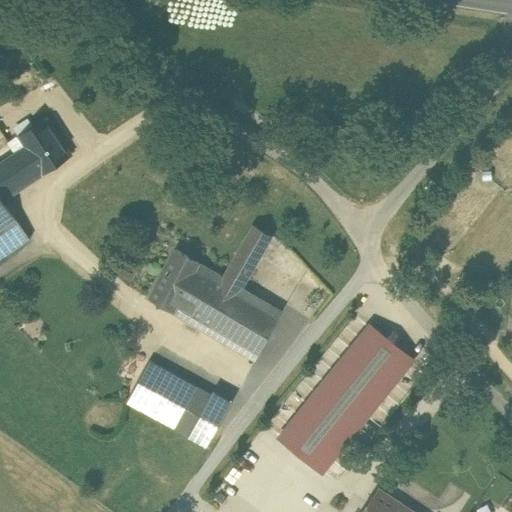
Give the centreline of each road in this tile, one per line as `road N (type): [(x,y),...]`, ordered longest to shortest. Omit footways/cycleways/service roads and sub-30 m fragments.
road 1 (unclassified): [(81,0),(315,175),(364,235)]
road 2 (unclassified): [(511,412),(372,268),(364,235)]
road 3 (unclassified): [(511,67),(364,235)]
